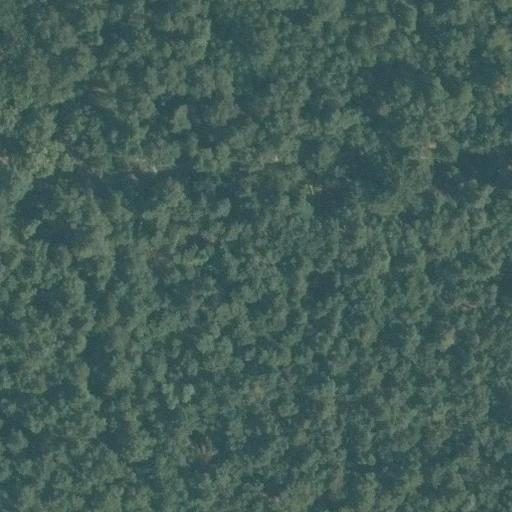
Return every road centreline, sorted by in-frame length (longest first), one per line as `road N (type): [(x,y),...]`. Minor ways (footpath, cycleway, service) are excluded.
road 1 (track): [(511,146),(0,178)]
road 2 (track): [(96,171),(152,511)]
road 3 (track): [(96,171),(0,21)]
